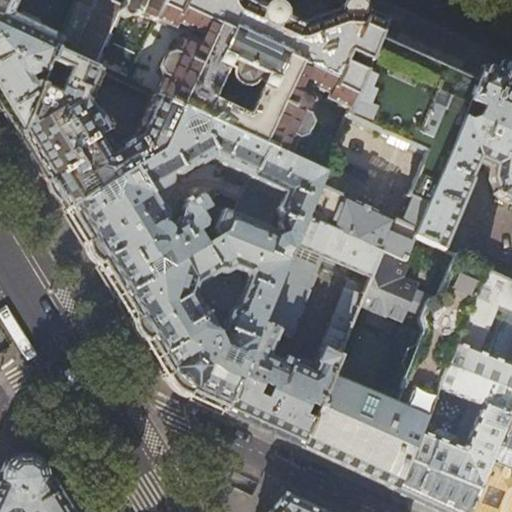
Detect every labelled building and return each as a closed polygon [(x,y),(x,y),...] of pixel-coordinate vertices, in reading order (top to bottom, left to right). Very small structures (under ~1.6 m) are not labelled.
[(0,0),(0,106),(19,138),(44,77),(39,80),(35,72),(36,68),(46,72),(49,64),(54,51),(59,38),(4,12),(9,0),(0,0)] [(74,0),(59,38),(54,51),(68,57),(93,0),(74,0)] [(122,0),(121,4),(120,3),(119,4),(110,0),(93,0),(68,57),(93,69),(119,15),(125,18),(130,15),(130,13),(135,15),(137,12),(171,29),(174,23),(200,35),(196,44),(185,38),(179,41),(173,54),(170,53),(164,55),(157,70),(160,77),(161,78),(153,96),(179,108),(263,147),(285,157),(294,137),(296,138),(302,134),(309,121),(307,115),(305,113),(310,101),(309,95),(296,89),(300,81),(327,93),(325,98),(347,109),(362,71),(344,62),(348,52),(367,61),(383,21),(365,13),(355,9),(351,8),(347,9),(343,10),(297,24),(294,24),(289,23),(249,5),(244,2),(243,0),(122,0)] [(431,43),(383,21),(367,61),(362,71),(347,109),(344,116),(422,151),(404,195),(409,197),(399,222),(316,183),(302,216),(380,251),(400,260),(401,259),(410,237),(460,117),(467,101),(482,66),(431,43)] [(93,69),(68,57),(54,51),(49,64),(67,72),(56,94),(49,91),(53,83),(52,79),(44,76),(44,77),(19,138),(47,184),(64,210),(160,150),(179,108),(153,96),(151,96),(134,136),(108,152),(98,135),(107,129),(94,107),(92,108),(87,99),(99,72),(93,69)] [(511,80),(509,79),(482,66),(467,101),(479,107),(475,116),(465,119),(460,117),(410,237),(441,251),(468,184),(468,181),(476,161),(489,167),(487,178),(494,196),(511,204),(511,80)] [(263,147),(179,108),(160,150),(64,210),(87,249),(119,301),(203,247),(194,232),(201,228),(203,222),(198,214),(206,208),(208,203),(202,202),(198,196),(192,195),(178,205),(178,209),(182,215),(178,218),(177,223),(169,227),(166,224),(162,223),(165,221),(162,220),(162,216),(162,213),(159,209),(158,208),(159,205),(156,205),(150,195),(155,195),(167,187),(170,181),(171,175),(178,176),(197,165),(198,165),(210,159),(211,161),(227,168),(222,179),(235,184),(239,174),(248,178),(263,147)] [(119,301),(147,347),(165,376),(164,378),(187,396),(194,399),(223,412),(302,216),(316,183),(320,173),(285,157),(263,147),(248,178),(282,193),(273,214),(279,216),(273,230),(232,213),(223,234),(203,247),(119,301)] [(299,447),(329,377),(358,305),(366,284),(348,277),(309,371),(268,352),(276,333),(289,339),(290,336),(287,335),(320,256),(369,277),(380,251),(302,216),(223,412),(258,428),(299,447)] [(406,261),(401,259),(400,260),(380,251),(369,277),(366,284),(358,305),(385,318),(386,315),(401,321),(417,283),(402,277),(407,264),(408,265),(409,262),(406,260),(406,261)] [(392,404),(329,377),(299,447),(345,468),(393,490),(483,270),(452,256),(435,297),(425,303),(418,319),(422,330),(392,404)] [(511,282),(483,270),(393,490),(428,506),(441,511),(511,511),(511,469),(511,466),(511,282)] [(79,466),(71,452),(65,456),(72,469),(79,466)] [(0,511),(72,511),(58,489),(55,484),(51,478),(46,478),(45,471),(42,465),(38,460),(32,456),(28,455),(19,454),(13,455),(7,458),(2,463),(0,466),(0,511)] [(85,511),(67,483),(58,489),(72,511),(85,511)] [(323,511),(281,493),(263,511),(323,511)]
